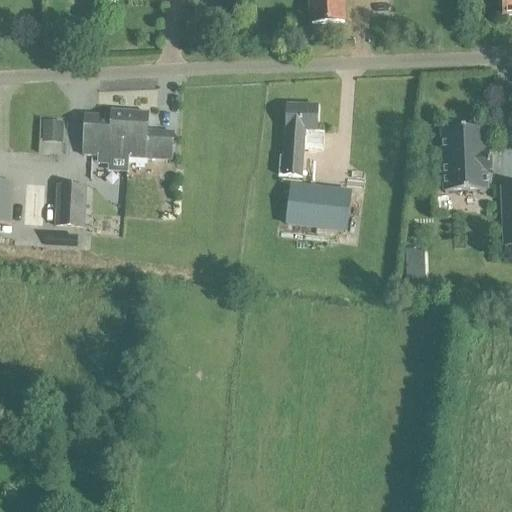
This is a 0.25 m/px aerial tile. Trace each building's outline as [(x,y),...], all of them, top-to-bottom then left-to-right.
[(310,0),(312,26),(344,25),(343,0),(310,0)] [(511,0),(503,0),(504,18),(511,17),(511,0)] [(287,108),(286,133),(286,144),(285,159),(280,159),(279,179),(302,181),(303,161),(304,153),(325,155),(327,134),(317,133),(317,108),(287,108)] [(83,158),(129,160),(131,142),(126,142),(127,128),(131,128),(132,114),(113,113),(112,119),(86,117),(83,158)] [(148,115),(132,114),(131,128),(127,128),(126,142),(131,142),(129,160),(157,162),(158,144),(147,143),(148,115)] [(44,146),(63,147),(64,126),(45,125),(44,146)] [(159,133),(158,144),(157,162),(157,163),(173,164),(175,134),(159,133)] [(486,177),(490,177),(489,155),(485,155),(484,133),(443,134),(445,196),(487,194),(486,177)] [(296,184),(291,224),(351,231),(356,191),(296,184)] [(0,225),(11,225),(13,186),(0,185),(0,225)] [(56,231),(87,232),(88,191),(58,189),(56,231)] [(504,250),(511,249),(511,189),(501,190),(504,250)]
